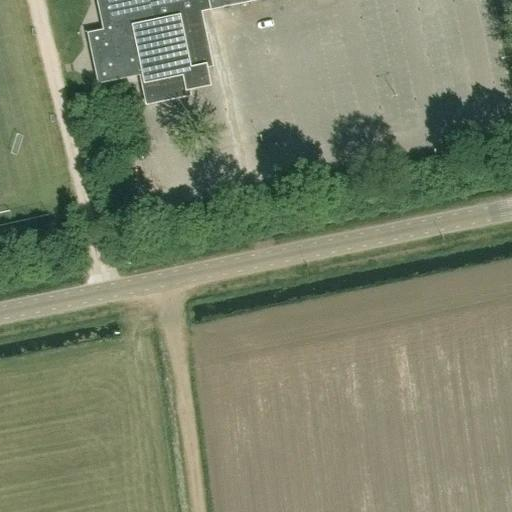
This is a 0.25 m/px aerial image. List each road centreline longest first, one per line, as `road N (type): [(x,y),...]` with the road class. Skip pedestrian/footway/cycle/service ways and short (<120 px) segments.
road 1 (unclassified): [(0,316),(511,211)]
road 2 (track): [(194,511),(162,283)]
